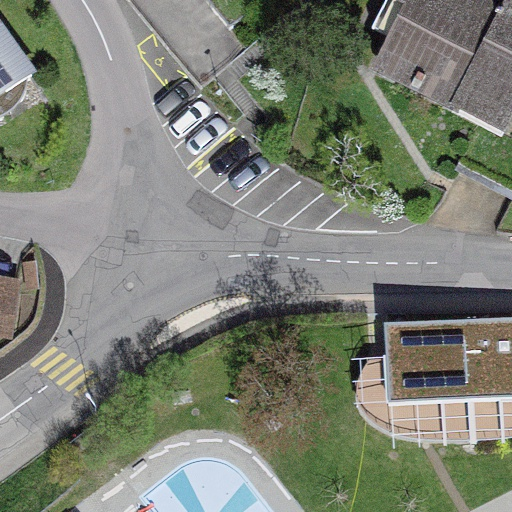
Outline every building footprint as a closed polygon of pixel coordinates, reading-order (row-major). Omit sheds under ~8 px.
[(204,0),(229,30),(264,0),(204,0)] [(506,124),(507,121),(511,112),(511,0),(508,0),(502,13),(476,0),(390,0),(414,12),(408,24),(401,21),(376,72),(456,112),(461,101),(484,113),(506,124)] [(0,118),(10,114),(22,100),(27,80),(31,77),(0,32),(0,118)] [(506,124),(484,113),(458,163),(511,190),(511,123),(507,121),(506,124)] [(470,404),(474,438),(511,431),(511,321),(383,329),(388,409),(470,404)]
